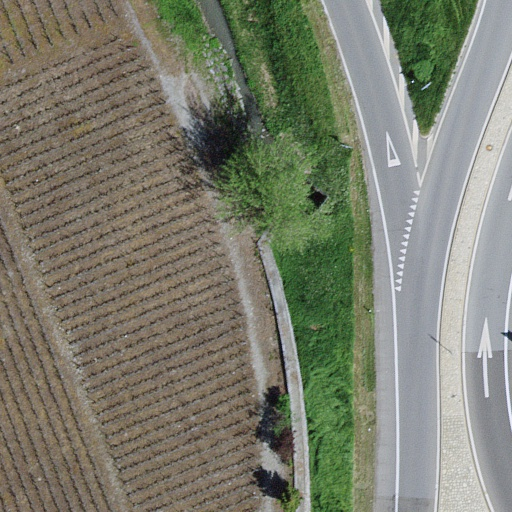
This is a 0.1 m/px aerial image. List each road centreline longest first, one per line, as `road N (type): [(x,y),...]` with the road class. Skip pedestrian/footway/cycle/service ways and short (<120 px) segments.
road 1 (motorway): [(511,495),(490,418),(485,342),(511,188)]
road 2 (motorway): [(505,0),(421,258)]
road 3 (motorway): [(344,0),(421,258)]
road 4 (motorway): [(421,258),(408,511)]
